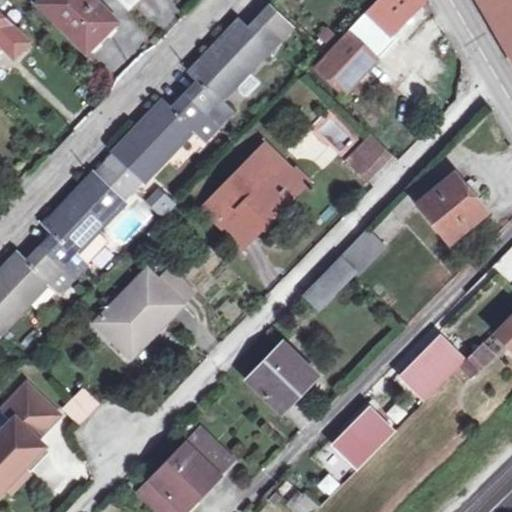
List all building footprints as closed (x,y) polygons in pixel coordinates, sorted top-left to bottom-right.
[(4,0),(0,0),(0,17),(2,19),(12,8),(4,0)] [(128,11),(117,0),(97,0),(95,2),(92,0),(44,0),(39,6),(85,53),(128,11)] [(117,0),(128,11),(139,0),(117,0)] [(424,5),(420,0),(379,0),(326,55),(313,68),(341,96),(396,41),(392,36),(424,5)] [(511,0),(479,0),(511,54),(511,0)] [(260,21),(280,41),(289,31),(272,14),(275,12),(271,8),(260,21)] [(2,19),(0,17),(0,52),(4,49),(13,57),(27,44),(2,19)] [(269,53),(280,41),(260,21),(248,33),(269,53)] [(184,97),(217,128),(231,113),(221,103),(269,53),(248,33),(238,23),(191,74),(199,81),(184,97)] [(325,99),(333,106),(336,103),(328,96),(325,99)] [(119,155),(129,166),(144,180),(146,182),(191,133),(203,144),(217,128),(184,97),(171,110),(163,103),(115,152),(119,155)] [(333,106),(325,99),(320,104),(328,112),(333,106)] [(341,155),(358,142),(332,109),(315,123),(341,155)] [(366,138),(346,158),(364,175),(384,155),(366,138)] [(239,212),(260,231),(301,189),(264,154),(205,213),(215,223),(228,211),(234,217),(239,212)] [(108,167),(133,191),(144,180),(129,166),(119,155),(108,167)] [(108,167),(97,179),(122,203),(133,191),(108,167)] [(88,263),(78,253),(98,232),(124,205),(122,203),(97,179),(93,176),(47,223),(56,232),(40,249),(73,279),(88,263)] [(449,246),(483,218),(453,180),(418,209),(449,246)] [(164,196),(151,209),(164,221),(174,211),(170,208),(173,205),(164,196)] [(228,211),(215,223),(242,250),(260,231),(239,212),(234,217),(228,211)] [(98,232),(78,253),(88,263),(108,242),(98,232)] [(337,260),(351,272),(356,277),(381,250),(363,233),(337,260)] [(511,279),(511,246),(496,263),(511,279)] [(73,279),(40,249),(28,263),(18,255),(0,273),(0,329),(3,332),(48,283),(59,294),(73,279)] [(351,272),(337,260),(304,294),(318,307),(351,272)] [(166,323),(131,289),(80,342),(114,376),(166,323)] [(511,315),(493,335),(511,352),(511,315)] [(426,403),(463,365),(442,344),(405,382),(426,403)] [(247,383),(279,412),(315,374),(283,345),(247,383)] [(477,351),(463,365),(474,375),(487,361),(477,351)] [(0,499),(42,454),(33,447),(55,422),(22,392),(0,416),(0,418),(10,427),(0,438),(0,499)] [(76,393),(66,403),(84,421),(93,411),(76,393)] [(84,421),(66,403),(57,412),(76,430),(84,421)] [(393,436),(370,414),(336,449),(358,471),(393,436)] [(0,438),(10,427),(0,418),(0,438)] [(182,511),(234,459),(203,430),(140,496),(156,511),(182,511)] [(306,498),(294,511),(295,511),(317,511),(319,511),(306,498)]
